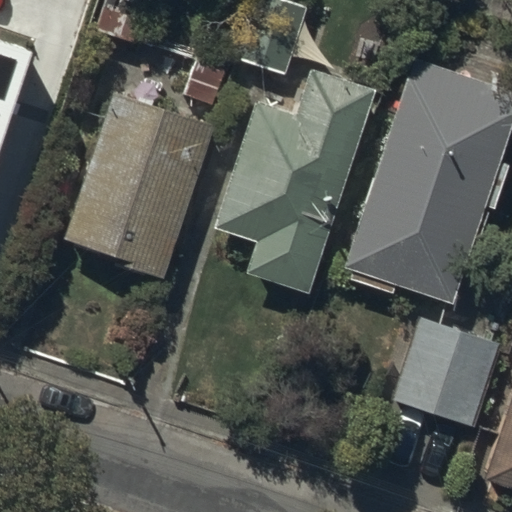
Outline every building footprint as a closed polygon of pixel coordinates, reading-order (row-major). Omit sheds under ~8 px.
[(95,0),(87,25),(131,39),(142,0),(95,0)] [(284,63),(303,0),(235,0),(222,44),(284,63)] [(0,148),(33,50),(0,38),(0,148)] [(511,94),(511,79),(411,45),(342,252),(357,257),(353,269),(389,281),(393,269),(448,288),(468,227),(476,230),(486,201),(477,198),(480,191),(491,195),(506,150),(495,146),(511,94)] [(292,97),(255,84),(212,212),(253,226),(243,257),(304,277),(372,74),(307,52),(292,97)] [(208,105),(108,75),(62,222),(118,239),(116,245),(160,258),(208,105)] [(471,415),(499,331),(417,305),(411,321),(404,318),(386,368),(395,371),(389,386),(471,415)] [(511,371),(481,465),(511,475),(511,371)]
